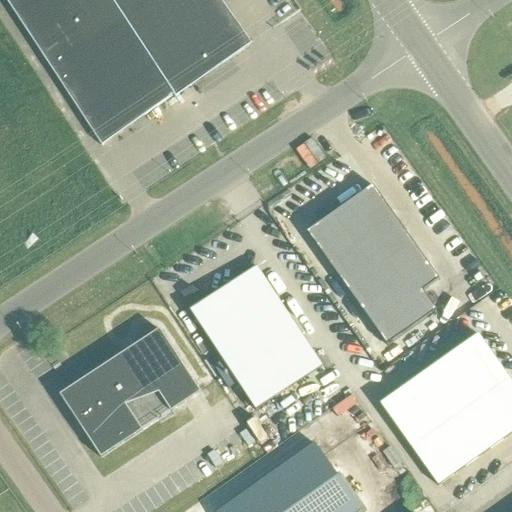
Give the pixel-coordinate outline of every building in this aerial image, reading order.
[(174,96),(176,100),(180,97),(178,94),(248,47),(217,0),(4,0),(102,148),(105,146),(103,143),(174,96)] [(251,39),(296,10),(288,0),(260,0),(266,8),(253,16),(255,18),(243,26),(251,39)] [(373,187),(307,234),(387,348),(437,313),(423,293),(439,282),(373,187)] [(293,242),(337,313),(349,306),(305,235),(293,242)] [(322,368),(256,268),(206,302),(186,293),(182,296),(192,311),(190,312),(223,363),(214,369),(229,391),(238,385),(256,412),(322,368)] [(201,394),(160,331),(60,397),(101,460),(201,394)] [(511,435),(511,384),(478,337),(380,407),(438,489),(511,435)] [(298,388),(265,410),(271,418),(303,397),(298,388)] [(360,511),(362,511),(315,445),(221,511),(360,511)]
